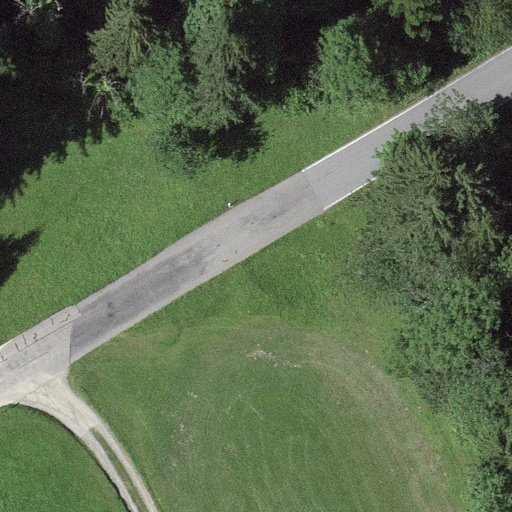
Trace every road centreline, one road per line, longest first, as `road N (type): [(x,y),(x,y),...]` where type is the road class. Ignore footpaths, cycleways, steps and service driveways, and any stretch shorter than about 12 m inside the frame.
road 1 (tertiary): [(0,375),(511,75)]
road 2 (track): [(123,511),(48,351)]
